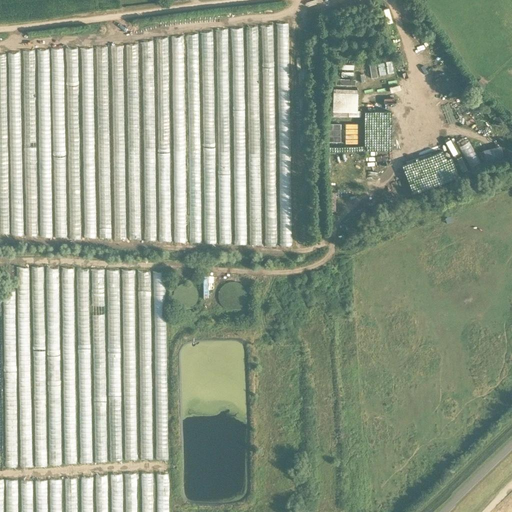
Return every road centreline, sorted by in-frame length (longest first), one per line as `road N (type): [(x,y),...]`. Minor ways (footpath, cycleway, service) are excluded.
road 1 (unclassified): [(0,30),(252,0)]
road 2 (track): [(0,261),(157,263)]
